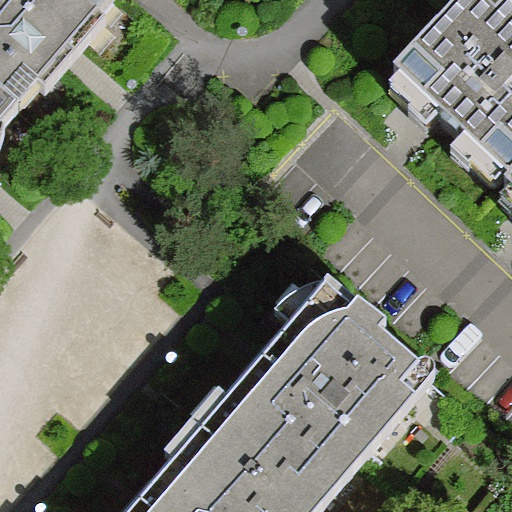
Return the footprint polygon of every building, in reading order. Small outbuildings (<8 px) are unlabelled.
[(0,0),(0,97),(20,115),(40,92),(47,99),(107,28),(101,22),(119,0),(0,0)] [(511,8),(503,0),(470,0),(396,79),(408,91),(444,125),(474,93),(492,110),(463,143),(511,188),(511,186),(511,8)] [(0,157),(2,155),(7,136),(4,133),(20,115),(0,97),(0,157)] [(212,444),(291,511),(325,511),(418,405),(403,392),(422,372),(381,340),(388,333),(360,310),(354,316),(328,293),(229,407),(230,425),(212,444)] [(291,511),(212,444),(194,466),(178,467),(138,511),(291,511)]
